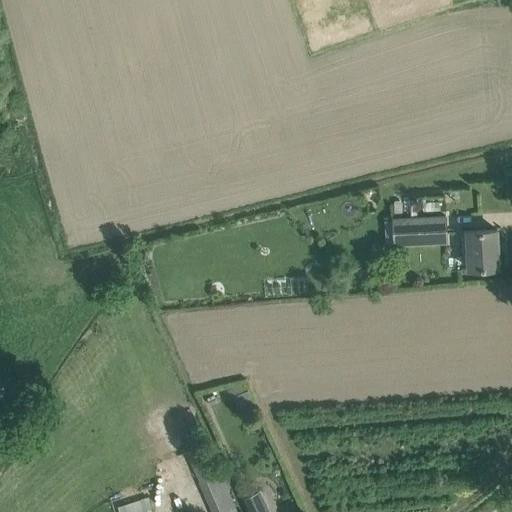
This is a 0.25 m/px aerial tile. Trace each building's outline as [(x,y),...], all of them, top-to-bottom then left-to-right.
[(397,219),(398,246),(449,243),(447,215),(397,219)] [(463,253),(470,253),(471,269),(499,268),(497,230),(462,231),(463,253)] [(213,394),(207,397),(210,404),(216,401),(213,394)] [(199,482),(212,511),(239,511),(222,472),(199,482)] [(245,496),(251,511),(268,511),(259,490),(245,496)]
